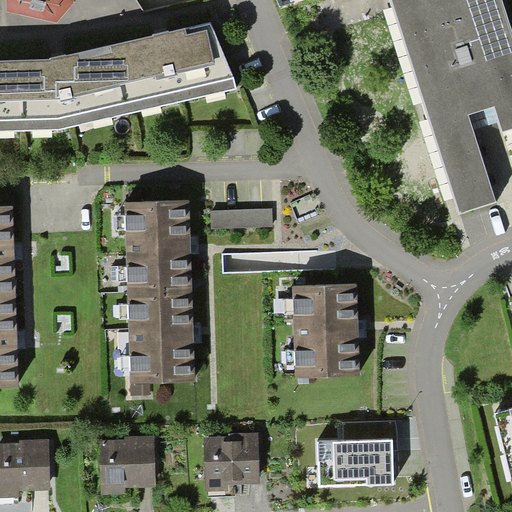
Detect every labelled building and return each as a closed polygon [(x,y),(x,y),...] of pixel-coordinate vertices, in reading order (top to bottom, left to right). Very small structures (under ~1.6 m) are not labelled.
[(429,0),(391,0),(461,220),(498,208),(471,121),(496,113),(504,138),(511,135),(511,37),(500,0),(441,0),(431,3),(429,0)] [(239,95),(211,28),(52,65),(0,66),(0,137),(60,136),(239,95)] [(190,204),(124,207),(131,389),(197,387),(190,204)] [(9,206),(0,206),(0,389),(16,389),(9,206)] [(274,226),(273,210),(211,212),(212,229),(274,226)] [(357,287),(293,289),(296,383),(360,381),(357,287)] [(511,414),(494,419),(511,490),(511,414)] [(231,439),(204,439),(205,495),(230,494),(229,488),(261,487),(260,435),(231,435),(231,439)] [(126,441),(99,442),(101,498),(125,497),(125,490),(157,490),(155,437),(126,438),(126,441)] [(345,439),(318,440),(319,491),(367,490),(368,492),(394,491),(393,440),(345,441),(345,439)] [(22,445),(0,445),(0,500),(20,500),(20,494),(52,493),(51,441),(22,441),(22,445)]
